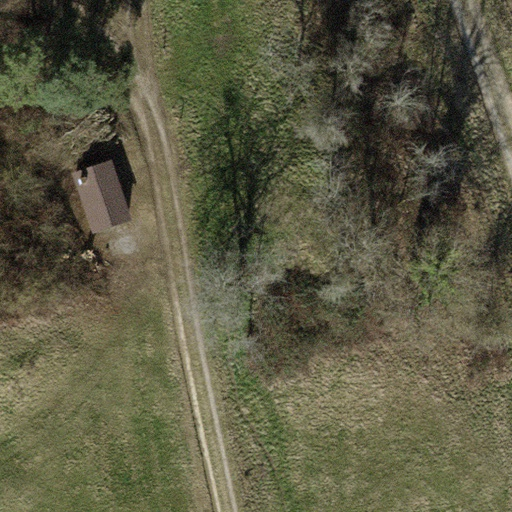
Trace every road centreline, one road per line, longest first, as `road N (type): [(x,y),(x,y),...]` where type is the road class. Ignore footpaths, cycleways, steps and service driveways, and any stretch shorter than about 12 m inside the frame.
road 1 (track): [(227,511),(182,308),(164,176),(126,65)]
road 2 (track): [(511,136),(467,0)]
